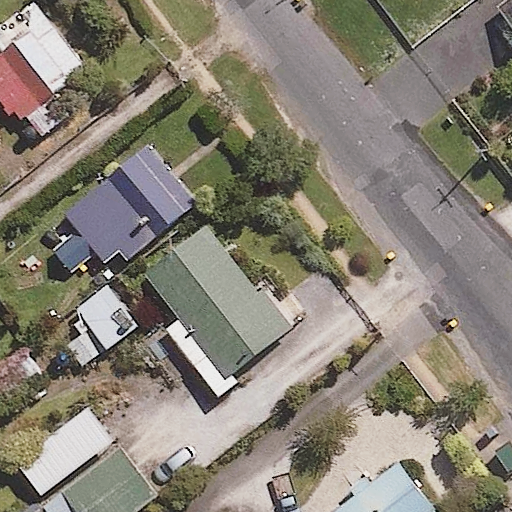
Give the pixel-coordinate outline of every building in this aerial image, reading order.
[(92,70),(40,3),(0,35),(0,38),(10,51),(0,58),(0,92),(39,142),(61,125),(47,106),(92,70)] [(202,205),(155,147),(72,215),(47,235),(78,273),(103,252),(119,272),(202,205)] [(298,330),(211,225),(152,274),(188,318),(173,330),(224,392),(298,330)] [(116,286),(82,310),(92,325),(70,341),(88,368),(146,328),(116,286)] [(117,445),(92,409),(22,459),(48,495),(117,445)] [(140,511),(161,496),(123,449),(49,507),(52,511),(140,511)] [(443,511),(406,463),(342,511),(443,511)]
